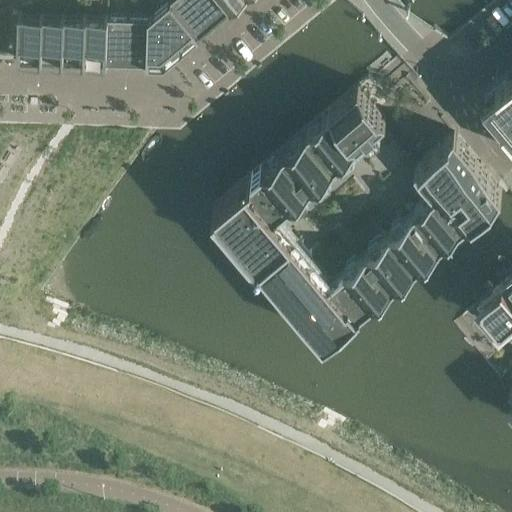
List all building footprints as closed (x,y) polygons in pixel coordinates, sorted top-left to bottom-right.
[(0,0),(0,48),(20,49),(41,50),(63,50),(85,51),(106,52),(128,52),(149,53),(166,53),(183,39),(200,25),(217,11),(229,0),(0,0)] [(511,74),(485,97),(511,129),(511,74)] [(503,187),(498,181),(483,163),(481,161),(469,146),(462,138),(455,129),(453,131),(446,136),(439,143),(431,149),(417,161),(410,152),(410,153),(409,152),(382,120),(386,116),(361,85),(218,200),(217,201),(213,203),(236,229),(235,229),(238,232),(257,255),(260,258),(324,337),(350,314),(371,297),(372,296),(503,187)] [(7,270),(0,284),(0,290),(32,305),(40,288),(22,279),(24,275),(28,278),(32,269),(21,264),(16,274),(7,270)] [(511,270),(502,279),(503,280),(511,290),(511,270)] [(502,279),(478,299),(500,326),(505,322),(511,331),(511,290),(503,280),(502,279)]
